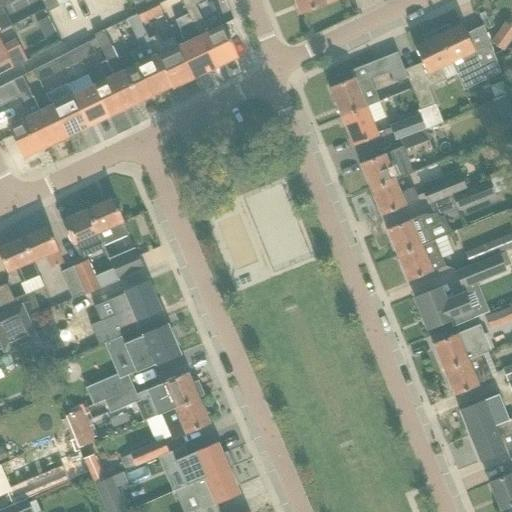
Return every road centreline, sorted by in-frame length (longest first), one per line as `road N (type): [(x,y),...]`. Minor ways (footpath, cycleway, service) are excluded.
road 1 (residential): [(448,511),(284,113),(280,72)]
road 2 (residential): [(299,511),(140,142)]
road 3 (residential): [(140,142),(280,72)]
road 4 (residential): [(280,72),(415,0)]
road 5 (residential): [(17,204),(140,142)]
